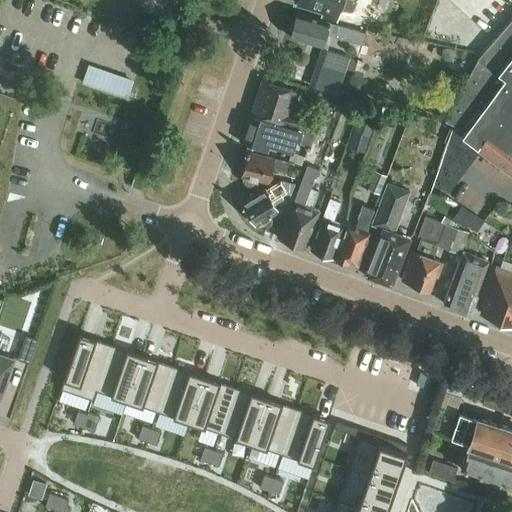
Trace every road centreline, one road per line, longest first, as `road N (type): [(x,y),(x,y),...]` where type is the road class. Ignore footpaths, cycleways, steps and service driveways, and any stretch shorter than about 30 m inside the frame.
road 1 (residential): [(511,348),(242,249),(218,227)]
road 2 (residential): [(218,227),(207,201),(209,168),(263,0)]
road 3 (residential): [(158,315),(346,376)]
